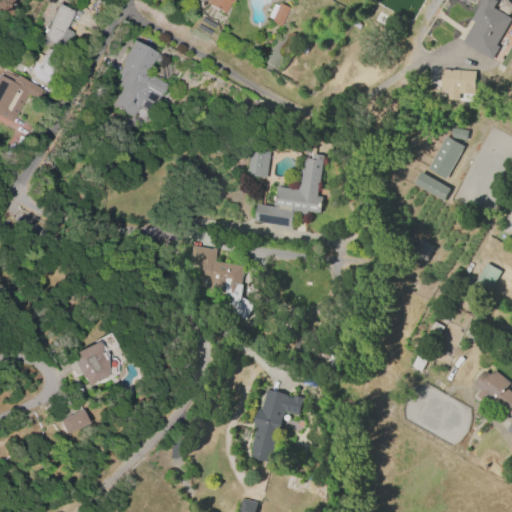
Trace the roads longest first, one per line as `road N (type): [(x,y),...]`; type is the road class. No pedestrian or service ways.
road 1 (residential): [(0,421),(48,402),(52,373),(0,363),(16,192),(125,0)]
road 2 (residential): [(81,511),(188,406),(209,354),(149,283),(16,192)]
